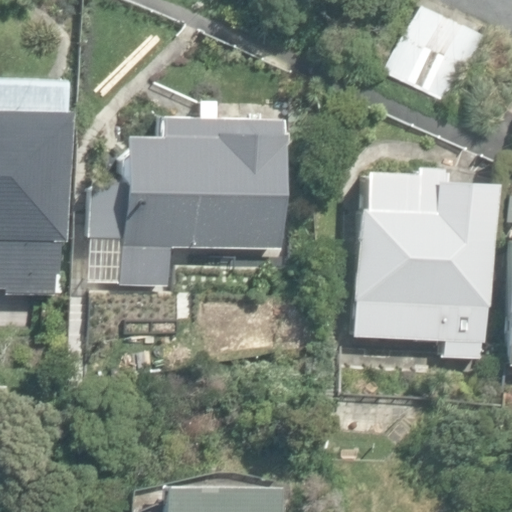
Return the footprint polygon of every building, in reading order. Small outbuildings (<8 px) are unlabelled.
[(384,70),(449,101),(482,33),(417,1),(384,70)] [(0,288),(59,291),(58,241),(63,241),(66,108),(60,108),(60,80),(0,76),(0,288)] [(116,286),(166,287),(168,248),(278,249),(282,131),(274,131),(274,118),(214,117),(214,100),(197,100),(197,118),(153,118),(154,136),(119,136),(119,156),(114,158),(114,176),(119,180),(118,200),(89,199),(88,230),(116,231),(116,286)] [(439,355),(478,357),(479,341),(482,341),(488,181),(435,179),(435,168),(407,167),(407,171),(358,169),(356,205),(353,205),(348,334),(439,338),(439,355)] [(271,511),(272,483),(155,481),(154,511),(271,511)]
